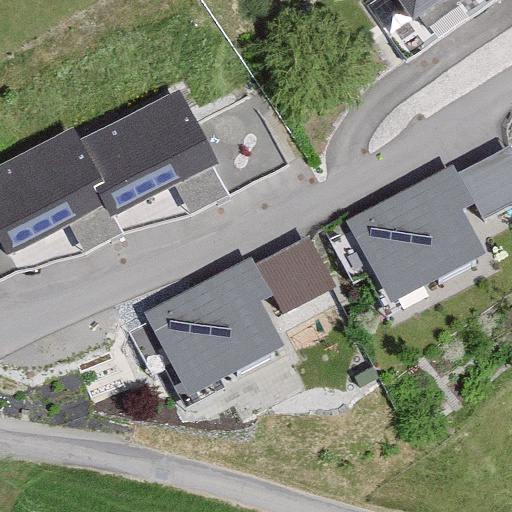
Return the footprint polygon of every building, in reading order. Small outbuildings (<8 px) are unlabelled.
[(485,0),(385,0),(414,45),(485,0)] [(183,112),(71,166),(105,240),(117,251),(225,199),(183,112)] [(64,149),(0,177),(0,263),(10,284),(105,240),(71,166),(64,149)] [(454,193),(450,184),(346,238),(390,323),(482,275),(459,232),(473,225),(481,241),(511,225),(511,170),(509,164),(454,193)] [(309,247),(253,273),(269,305),(283,335),(338,309),(309,247)] [(269,305),(253,273),(143,327),(184,407),(272,362),(248,315),(269,305)]
